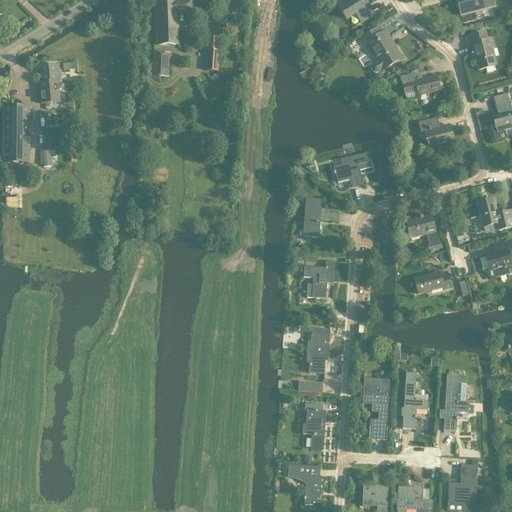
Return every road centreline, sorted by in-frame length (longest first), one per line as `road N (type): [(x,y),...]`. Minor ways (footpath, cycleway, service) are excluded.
road 1 (residential): [(342,457),(355,219),(438,192)]
road 2 (residential): [(486,180),(460,70),(395,0)]
